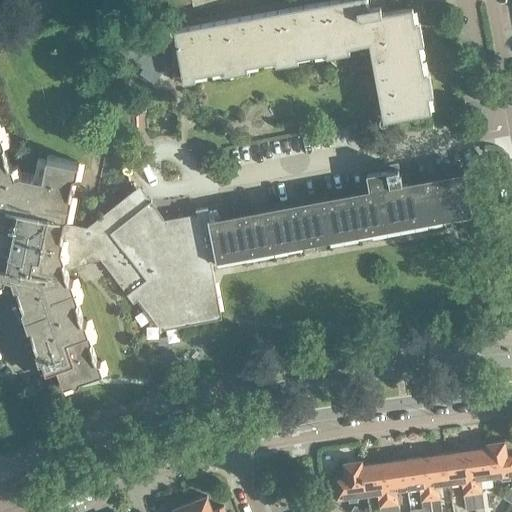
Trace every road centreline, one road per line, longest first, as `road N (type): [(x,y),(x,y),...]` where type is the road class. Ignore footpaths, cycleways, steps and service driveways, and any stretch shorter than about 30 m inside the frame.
road 1 (residential): [(511,124),(215,182)]
road 2 (secondary): [(229,436),(327,413),(511,389)]
road 3 (secondary): [(511,361),(318,384),(239,402)]
road 4 (secondary): [(239,402),(1,490)]
road 5 (secondary): [(14,511),(229,436)]
road 6 (residential): [(215,182),(161,152),(144,172),(153,190),(170,193)]
